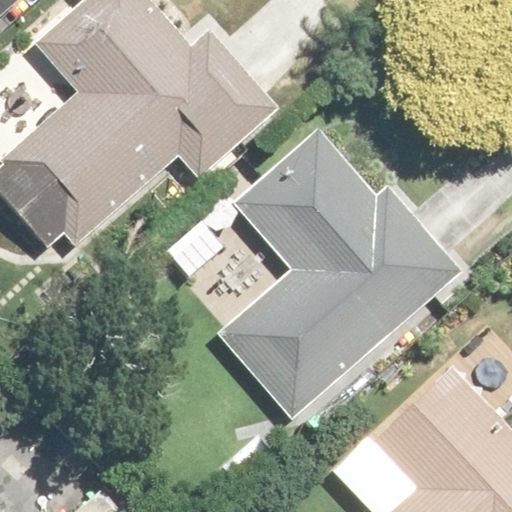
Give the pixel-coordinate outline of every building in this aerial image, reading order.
[(204,175),(289,97),(199,0),(72,0),(36,34),(76,77),(0,145),(0,184),(65,255),(181,150),(204,175)] [(0,0),(0,12),(13,0),(0,0)] [(475,261),(327,105),(232,194),(295,260),(216,334),(302,424),(475,261)] [(511,511),(511,406),(461,353),(371,437),(413,483),(382,511),(511,511)] [(119,511),(103,493),(81,511),(119,511)]
